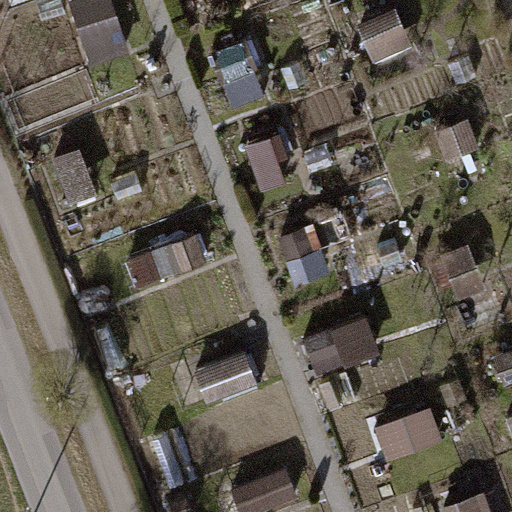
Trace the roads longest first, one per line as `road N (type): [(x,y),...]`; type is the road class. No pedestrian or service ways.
road 1 (track): [(151,0),(342,511)]
road 2 (tertiary): [(60,511),(0,353)]
